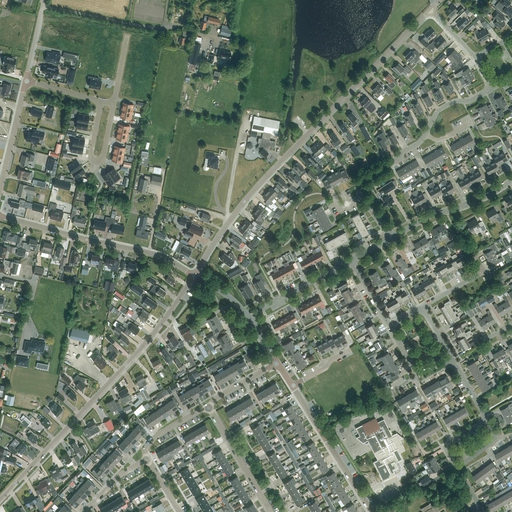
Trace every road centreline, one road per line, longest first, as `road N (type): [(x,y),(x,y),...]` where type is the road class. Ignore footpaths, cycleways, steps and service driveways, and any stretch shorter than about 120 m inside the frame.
road 1 (unclassified): [(194,275),(265,177),(429,12)]
road 2 (unclassified): [(0,500),(156,333),(194,275)]
road 3 (unclassified): [(194,275),(158,256),(0,214)]
road 4 (track): [(228,40),(43,5)]
road 5 (residential): [(372,511),(277,362)]
road 6 (residential): [(391,237),(511,179)]
road 7 (residential): [(101,101),(90,156),(98,161),(113,104)]
road 8 (unclassified): [(267,511),(208,405)]
